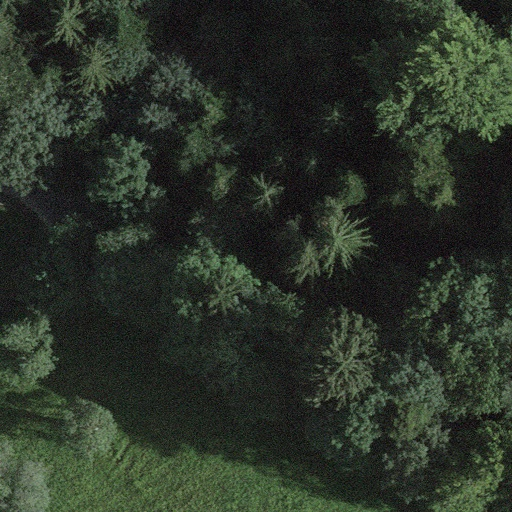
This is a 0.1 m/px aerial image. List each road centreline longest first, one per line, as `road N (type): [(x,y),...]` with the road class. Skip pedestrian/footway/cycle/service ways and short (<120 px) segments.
road 1 (track): [(421,261),(267,252),(105,224),(0,193)]
road 2 (track): [(511,189),(500,216),(421,261)]
